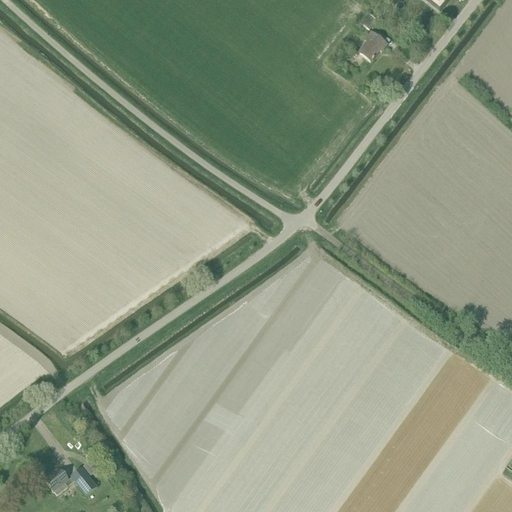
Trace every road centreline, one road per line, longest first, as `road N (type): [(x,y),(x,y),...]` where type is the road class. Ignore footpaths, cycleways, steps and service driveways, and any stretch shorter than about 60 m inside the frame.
road 1 (unclassified): [(0,445),(296,224)]
road 2 (unclassified): [(296,224),(166,138),(5,0)]
road 3 (unclassified): [(296,224),(484,0)]
road 4 (track): [(511,363),(418,305),(303,217)]
